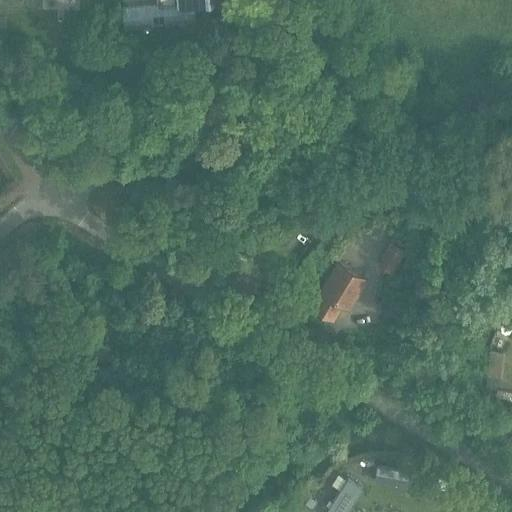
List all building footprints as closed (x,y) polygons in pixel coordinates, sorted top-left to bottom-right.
[(193,20),(191,0),(157,0),(158,3),(125,6),(127,26),(145,24),(145,27),(152,26),(182,23),(182,21),(193,20)] [(392,271),(406,248),(393,240),(379,263),(392,271)] [(0,272),(19,291),(39,272),(20,253),(0,272)] [(368,278),(339,260),(311,304),(334,318),(343,303),(350,307),(368,278)] [(89,352),(103,360),(110,347),(96,339),(89,352)] [(502,374),(505,350),(492,348),(489,372),(502,374)] [(377,465),(376,480),(412,484),(414,469),(377,465)] [(327,511),(349,511),(364,483),(347,475),(327,511)] [(310,497),(306,503),(313,508),(317,502),(310,497)]
